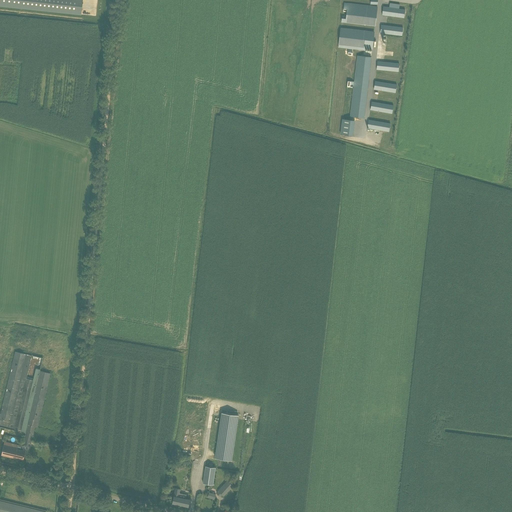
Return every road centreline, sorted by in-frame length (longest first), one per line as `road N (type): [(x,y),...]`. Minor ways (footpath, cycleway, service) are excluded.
road 1 (track): [(118,0),(70,511)]
road 2 (unclassified): [(179,511),(0,467)]
